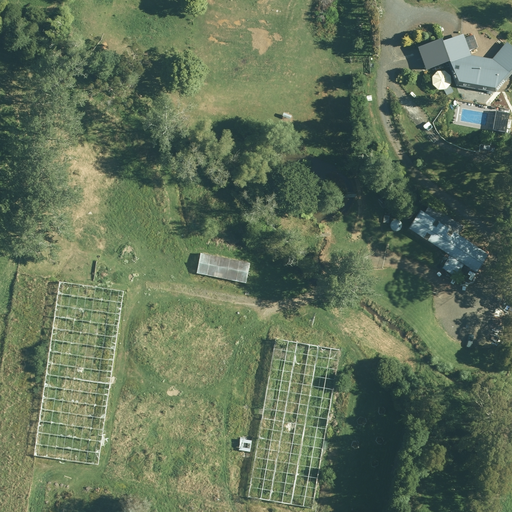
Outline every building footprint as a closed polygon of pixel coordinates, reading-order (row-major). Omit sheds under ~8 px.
[(469,52),(481,48),(477,35),(464,40),(463,35),(442,44),(457,84),(494,91),(511,70),(511,47),(505,42),(488,60),(471,57),(469,52)] [(475,273),(477,274),(489,256),(462,238),(466,233),(462,230),(464,227),(446,216),(441,224),(419,210),(407,228),(446,254),(443,258),(446,260),(440,269),(456,279),(458,276),(465,280),(471,271),(475,273)] [(250,264),(200,254),(196,274),(246,284),(250,264)] [(124,292),(59,283),(34,456),(99,466),(124,292)] [(468,333),(467,342),(472,342),(472,349),(476,350),(476,347),(484,348),(485,340),(506,342),(511,300),(490,298),(487,322),(480,321),(470,320),(468,333)] [(252,439),(239,438),(238,452),(251,453),(252,439)]
